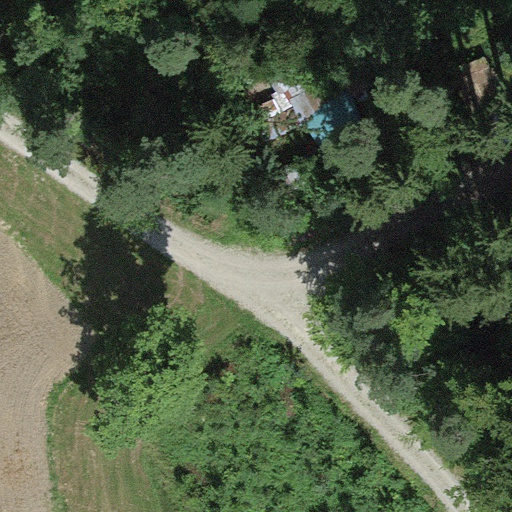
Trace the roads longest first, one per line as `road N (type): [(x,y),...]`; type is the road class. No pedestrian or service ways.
road 1 (track): [(233,268),(301,320),(452,511)]
road 2 (track): [(511,189),(233,268)]
road 3 (track): [(233,268),(0,113)]
